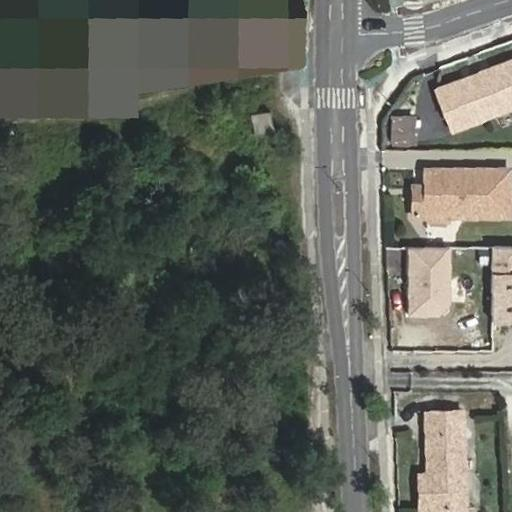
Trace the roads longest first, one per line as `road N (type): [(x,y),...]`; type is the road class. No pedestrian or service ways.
road 1 (tertiary): [(357,511),(335,34)]
road 2 (residential): [(503,0),(415,30),(335,34)]
